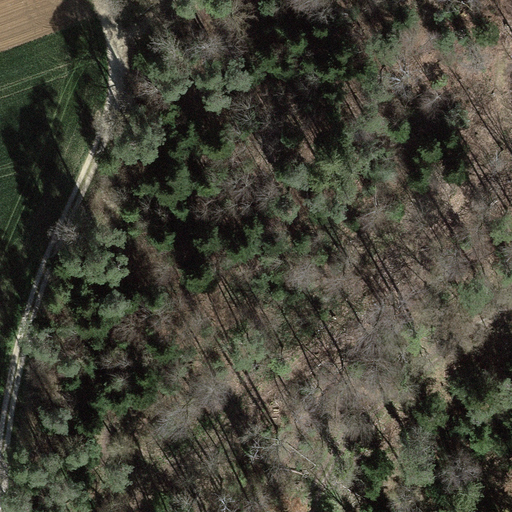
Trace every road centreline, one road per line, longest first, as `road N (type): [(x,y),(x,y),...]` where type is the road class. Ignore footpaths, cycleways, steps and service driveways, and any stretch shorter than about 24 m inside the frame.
road 1 (track): [(8,511),(4,463),(14,375),(107,128),(115,67),(104,0)]
road 2 (track): [(511,227),(379,330),(332,378),(256,511)]
road 3 (track): [(511,306),(426,359),(335,444),(302,511)]
